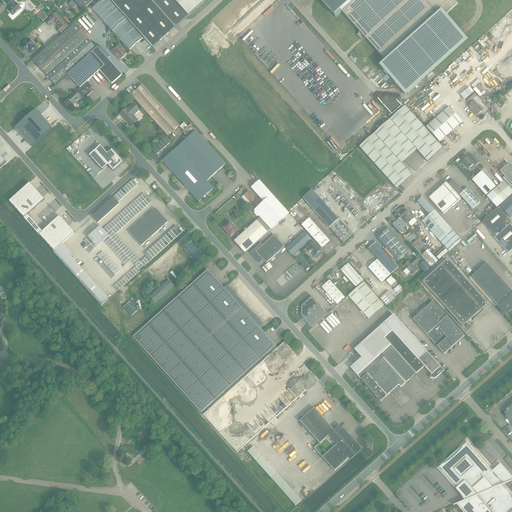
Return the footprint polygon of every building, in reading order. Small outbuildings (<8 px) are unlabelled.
[(16,3),(13,0),(4,0),(3,1),(7,4),(11,7),(9,9),(14,15),(21,8),(23,6),(21,3),(18,6),(16,3)] [(73,0),(83,10),(94,0),(73,0)] [(143,38),(126,20),(108,0),(102,0),(92,9),(129,50),(143,38)] [(153,0),(113,0),(112,2),(153,47),(175,27),(177,26),(153,0)] [(153,0),(177,26),(188,15),(205,0),(153,0)] [(321,0),(331,11),(330,11),(336,17),(342,12),(360,32),(357,35),(362,41),(365,38),(384,59),(378,64),(384,70),(405,93),(466,39),(445,15),(458,4),(454,0),(321,0)] [(72,1),(68,4),(73,9),(77,6),(72,1)] [(69,27),(56,12),(46,22),(50,26),(55,22),(59,26),(56,29),(61,34),(69,27)] [(71,23),(65,16),(63,18),(69,25),(71,23)] [(74,24),(53,44),(33,61),(46,75),(65,58),(87,38),(74,24)] [(32,53),(37,49),(33,45),(34,45),(29,39),(20,46),(25,52),(28,49),(32,53)] [(87,39),(66,59),(46,76),(55,85),(96,48),(87,39)] [(121,59),(127,54),(122,48),(123,48),(120,44),(112,51),(115,55),(116,54),(121,59)] [(84,95),(86,97),(93,91),(90,88),(91,86),(87,82),(99,71),(112,84),(122,75),(97,47),(68,74),(79,87),(78,88),(84,95)] [(179,126),(142,85),(136,90),(173,131),(179,126)] [(470,87),(460,95),(464,100),(474,91),(470,87)] [(84,95),(78,88),(75,91),(67,98),(73,105),(81,98),(81,97),(84,95)] [(18,90),(0,108),(0,115),(13,129),(35,108),(18,90)] [(131,95),(168,136),(173,131),(136,90),(131,95)] [(476,116),(482,111),(472,100),(475,97),(472,94),(466,99),(470,104),(468,107),(476,116)] [(126,108),(120,114),(131,126),(138,121),(133,116),(139,110),(133,104),(127,109),(126,108)] [(411,175),(401,164),(416,149),(426,161),(442,147),(405,106),(359,147),(396,188),(411,175)] [(462,123),(449,108),(426,128),(439,143),(462,123)] [(36,109),(15,128),(31,146),(52,128),(36,109)] [(179,180),(212,150),(195,131),(162,161),(179,180)] [(165,136),(151,149),(157,155),(171,143),(165,136)] [(100,145),(89,155),(102,170),(108,165),(113,172),(123,163),(112,150),(107,153),(100,145)] [(66,150),(48,169),(65,186),(83,168),(66,150)] [(212,150),(179,180),(199,202),(214,189),(207,181),(226,164),(212,150)] [(473,155),(469,158),(468,157),(462,162),(469,169),(474,164),(475,166),(479,163),(473,155)] [(511,184),(511,166),(509,163),(500,171),(511,184)] [(84,169),(66,187),(82,203),(100,186),(84,169)] [(482,171),(471,180),(486,196),(496,187),(482,171)] [(259,180),(259,181),(251,188),(264,202),(254,211),(260,218),(271,229),(271,230),(289,214),(259,180)] [(453,180),(448,184),(452,188),(459,196),(460,195),(473,209),(481,203),(467,188),(463,191),(456,184),(453,180)] [(511,194),(511,190),(504,181),(487,197),(497,208),(511,194)] [(29,183),(9,202),(54,252),(62,244),(74,233),(60,217),(42,233),(27,216),(44,200),(29,183)] [(447,183),(429,198),(444,214),(461,199),(447,183)] [(303,198),(309,205),(329,228),(338,220),(312,190),(303,198)] [(248,192),(244,195),(250,203),(255,199),(248,192)] [(511,195),(500,207),(510,218),(511,216),(511,195)] [(113,197),(110,200),(116,207),(119,204),(118,202),(113,197)] [(422,197),(417,201),(429,215),(422,222),(439,241),(449,251),(461,240),(451,230),(434,211),(422,197)] [(110,200),(107,203),(113,209),(116,207),(110,200)] [(107,203),(104,206),(110,212),(113,209),(107,203)] [(104,206),(101,208),(107,215),(110,212),(104,206)] [(101,208),(98,211),(104,218),(107,215),(101,208)] [(497,208),(482,222),(492,233),(508,219),(497,208)] [(156,209),(153,211),(159,218),(162,216),(156,209)] [(95,214),(94,214),(100,221),(104,218),(98,211),(95,214)] [(153,211),(150,214),(156,220),(159,218),(153,211)] [(408,211),(402,216),(408,223),(414,218),(408,211)] [(94,214),(91,217),(92,217),(97,223),(100,221),(94,214)] [(150,214),(148,216),(154,223),(156,220),(150,214)] [(148,216),(145,218),(151,225),(154,223),(148,216)] [(162,216),(159,218),(165,225),(168,222),(162,216)] [(145,218),(142,221),(148,227),(151,225),(145,218)] [(159,218),(156,220),(162,227),(165,225),(159,218)] [(244,253),(271,229),(260,218),(257,221),(241,235),(239,237),(234,241),(244,253)] [(322,248),(329,241),(309,218),(301,225),(322,248)] [(156,220),(154,223),(160,229),(162,227),(156,220)] [(142,221),(140,223),(146,230),(148,227),(142,221)] [(235,233),(239,237),(241,235),(237,231),(237,230),(230,222),(223,228),(230,236),(235,233)] [(140,223),(137,225),(143,232),(146,230),(140,223)] [(154,223),(151,225),(157,232),(160,229),(154,223)] [(137,225),(134,228),(140,235),(143,232),(137,225)] [(151,225),(148,227),(154,234),(157,232),(151,225)] [(511,227),(510,225),(494,238),(508,253),(511,250),(511,227)] [(100,226),(95,231),(103,241),(103,240),(108,236),(107,234),(103,229),(100,226)] [(176,226),(173,228),(179,235),(182,233),(176,226)] [(148,227),(146,230),(152,237),(154,234),(148,227)] [(134,228),(132,230),(138,237),(140,235),(134,228)] [(173,228),(170,231),(176,237),(179,235),(173,228)] [(409,251),(389,228),(377,238),(397,261),(409,251)] [(109,232),(107,234),(108,236),(110,238),(112,240),(113,241),(117,237),(115,234),(111,230),(109,232)] [(132,230),(129,233),(135,239),(138,237),(132,230)] [(146,230),(143,232),(149,239),(152,237),(146,230)] [(95,231),(89,236),(93,241),(97,246),(103,241),(95,231)] [(170,231),(168,233),(174,240),(176,237),(170,231)] [(304,231),(286,248),(292,256),(311,239),(304,231)] [(143,232),(140,235),(146,241),(149,239),(143,232)] [(168,233),(165,235),(171,242),(174,240),(168,233)] [(140,235),(138,237),(144,244),(146,241),(140,235)] [(165,235),(163,238),(169,244),(171,242),(165,235)] [(263,260),(266,263),(284,247),(274,235),(263,245),(261,243),(254,249),(250,253),(259,263),(261,261),(262,261),(263,260)] [(138,237),(135,239),(141,246),(144,244),(138,237)] [(163,238),(160,240),(166,247),(169,244),(163,238)] [(160,240),(157,242),(163,249),(166,247),(160,240)] [(196,263),(198,262),(198,261),(199,262),(205,256),(192,241),(185,247),(191,253),(188,255),(196,263)] [(315,256),(321,250),(313,241),(307,247),(310,250),(312,252),(315,256)] [(157,242),(155,244),(161,251),(163,249),(157,242)] [(376,243),(369,249),(385,267),(391,274),(398,268),(392,261),(376,243)] [(54,252),(53,252),(59,258),(68,250),(62,244),(54,252)] [(155,244),(152,247),(158,254),(161,251),(155,244)] [(152,247),(150,249),(156,256),(158,254),(152,247)] [(150,249),(147,251),(153,258),(156,256),(150,249)] [(68,250),(59,258),(64,264),(71,257),(73,255),(68,250)] [(147,251),(144,254),(146,256),(150,261),(153,258),(147,251)] [(71,257),(64,264),(68,268),(75,261),(71,257)] [(407,268),(403,271),(407,275),(410,272),(412,274),(418,270),(415,267),(419,263),(415,257),(410,261),(404,265),(407,268)] [(137,259),(133,263),(136,266),(139,270),(143,266),(140,262),(137,259)] [(448,259),(422,282),(462,327),(466,323),(470,324),(471,319),(488,304),(448,259)] [(352,260),(349,263),(357,271),(359,269),(352,260)] [(377,260),(368,268),(382,283),(391,275),(377,260)] [(75,261),(68,268),(71,272),(79,266),(75,261)] [(424,261),(419,265),(425,272),(430,267),(424,261)] [(264,266),(262,268),(265,273),(268,271),(273,267),(269,263),(264,266)] [(363,281),(348,263),(340,270),(356,288),(363,281)] [(511,291),(487,263),(472,277),(499,307),(498,307),(505,314),(509,311),(508,310),(511,306),(511,291)] [(79,266),(71,272),(75,276),(82,270),(79,266)] [(82,270),(75,276),(79,280),(86,274),(82,270)] [(207,270),(133,337),(201,413),(275,346),(207,270)] [(86,274),(79,280),(83,285),(90,278),(86,274)] [(90,278),(83,285),(86,289),(94,282),(90,278)] [(150,297),(155,303),(174,286),(168,280),(150,297)] [(343,295),(333,284),(329,280),(322,287),(335,302),(343,295)] [(94,282),(86,289),(90,293),(97,286),(94,282)] [(363,283),(348,296),(368,319),(383,305),(363,283)] [(97,286),(90,293),(94,297),(101,290),(97,286)] [(101,290),(94,297),(97,301),(98,301),(105,295),(101,290)] [(98,301),(97,301),(101,306),(109,299),(105,295),(98,301)] [(301,305),(301,316),(311,327),(333,308),(325,298),(318,304),(311,297),(301,305)] [(132,316),(138,311),(130,302),(124,307),(132,316)] [(413,319),(420,328),(444,354),(464,336),(433,302),(413,319)] [(362,358),(350,368),(353,371),(361,379),(377,398),(381,401),(389,394),(399,385),(401,387),(406,383),(399,376),(400,375),(406,382),(409,380),(413,376),(416,374),(416,373),(424,366),(418,359),(427,352),(393,314),(384,322),(354,349),(362,358)] [(427,352),(418,359),(431,374),(430,375),(430,378),(435,379),(444,371),(427,352)] [(360,448),(340,425),(334,431),(314,408),(300,421),(319,444),(314,448),(335,471),(360,448)] [(443,464),(438,468),(466,500),(454,505),(456,505),(462,511),(511,511),(511,493),(504,484),(511,480),(511,477),(500,464),(492,471),(467,443),(462,447),(459,451),(455,455),(451,458),(447,461),(443,464)] [(253,446),(247,451),(295,505),(301,500),(253,446)]
